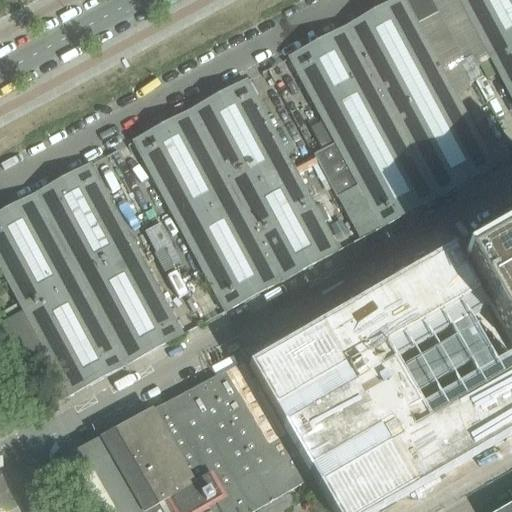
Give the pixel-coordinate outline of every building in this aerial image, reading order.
[(447,84),(402,0),(345,30),(368,72),(310,102),(333,145),(390,114),(447,84)] [(511,0),(456,0),(489,61),(511,48),(511,0)] [(368,72),(345,30),(288,61),(310,102),(368,72)] [(511,48),(489,61),(511,103),(511,48)] [(475,84),(482,80),(471,59),(464,64),(456,68),(467,88),(475,84)] [(235,199),(291,168),(246,84),(189,114),(235,199)] [(447,84),(390,114),(436,200),(493,170),(447,84)] [(235,199),(189,114),(132,145),(178,229),(235,199)] [(436,200),(390,114),(333,145),(334,146),(356,187),(380,230),(436,200)] [(321,124),(309,130),(320,152),(331,147),(321,124)] [(334,146),(313,158),(335,199),(356,187),(334,146)] [(79,283),(136,253),(90,168),(33,198),(79,283)] [(281,284),(338,254),(291,168),(235,199),(281,284)] [(356,187),(335,199),(359,242),(369,237),(380,230),(356,187)] [(79,283),(33,198),(0,216),(0,272),(22,314),(79,283)] [(281,284),(235,199),(178,229),(224,315),(281,284)] [(150,247),(154,255),(162,251),(169,247),(158,226),(151,230),(143,235),(144,236),(150,247)] [(511,228),(463,256),(511,343),(511,228)] [(150,247),(144,236),(131,243),(136,252),(141,263),(154,255),(150,247)] [(125,368),(182,338),(136,253),(79,283),(125,368)] [(329,511),(383,511),(511,438),(511,356),(452,253),(248,370),(329,511)] [(125,368),(79,283),(22,314),(2,325),(48,410),(68,399),(125,368)] [(283,497),(311,482),(308,476),(272,414),(268,406),(253,381),(243,364),(151,414),(195,487),(208,511),(257,511),(261,510),(261,511),(273,511),(276,511),(281,508),(285,506),(286,502),(283,497)] [(208,511),(195,487),(151,414),(100,441),(141,511),(208,511)] [(141,511),(100,441),(62,462),(57,478),(73,511),(141,511)] [(15,511),(8,497),(0,501),(0,511),(15,511)]
